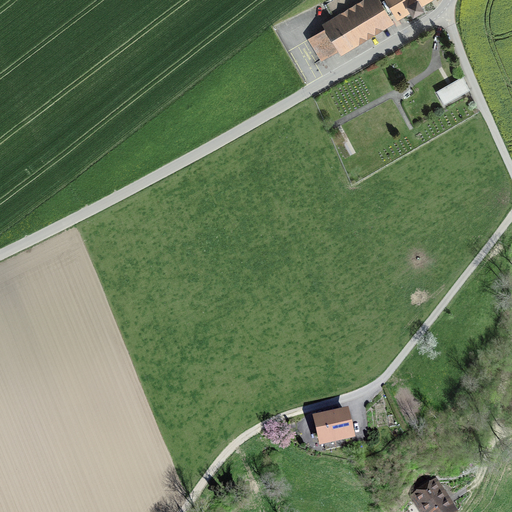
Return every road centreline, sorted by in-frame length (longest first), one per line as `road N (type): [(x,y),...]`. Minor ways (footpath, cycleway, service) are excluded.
road 1 (unclassified): [(450,0),(444,12),(216,143),(0,255)]
road 2 (track): [(181,511),(228,448),(303,410)]
